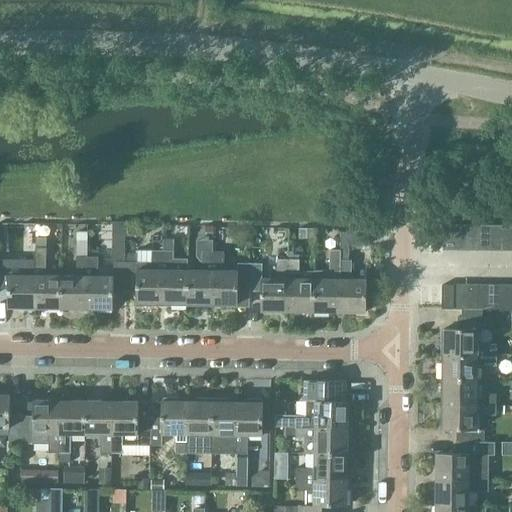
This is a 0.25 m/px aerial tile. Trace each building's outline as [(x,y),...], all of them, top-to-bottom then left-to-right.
[(442,250),(454,250),(454,225),(442,224),(442,250)] [(466,225),(454,225),(454,250),(466,251),(466,225)] [(466,251),(478,251),(478,225),(466,225),(466,251)] [(490,225),(478,225),(478,251),(490,251),(490,225)] [(490,251),(502,251),(502,226),(490,225),(490,251)] [(511,225),(502,226),(502,251),(511,251),(511,225)] [(298,229),(298,239),(314,239),(314,229),(298,229)] [(340,261),(341,261),(340,312),(366,313),(366,310),(368,310),(368,280),(352,280),(352,261),(348,261),(348,245),(368,245),(368,233),(341,232),(341,244),(340,244),(340,261)] [(34,308),(60,309),(61,276),(47,275),(47,257),(46,257),(46,247),(46,237),(36,237),(35,247),(35,256),(35,257),(34,308)] [(162,249),(180,249),(180,238),(162,238),(162,249)] [(77,276),(61,276),(60,309),(87,309),(88,257),(87,257),(88,240),(77,240),(76,256),(78,256),(77,276)] [(284,247),(284,258),(305,259),(305,248),(284,247)] [(112,249),(112,262),(113,262),(115,262),(125,262),(126,249),(112,249)] [(315,279),(314,312),(340,312),(341,261),(340,261),(340,254),(340,251),(331,250),(331,261),(331,271),(315,271),(315,272),(315,279)] [(125,262),(125,289),(136,289),(136,302),(137,302),(137,305),(163,306),(164,251),(153,251),(139,251),(139,263),(125,262)] [(164,251),(163,306),(188,306),(189,270),(189,259),(175,259),(175,251),(164,251)] [(203,271),(189,270),(188,306),(212,306),(213,252),(203,252),(203,271)] [(214,252),(213,306),(236,307),(236,304),(238,304),(238,291),(250,291),(250,264),(239,264),(239,271),(224,271),(224,252),(214,252)] [(9,260),(0,260),(0,287),(7,288),(7,305),(9,305),(9,308),(34,308),(35,257),(35,256),(25,256),(24,275),(9,275),(9,260)] [(88,257),(87,309),(112,310),(112,307),(114,307),(114,289),(125,289),(125,262),(113,262),(113,276),(99,275),(99,257),(88,257)] [(250,264),(250,291),(260,291),(260,308),(262,308),(262,311),(289,312),(289,260),(279,260),(279,279),(262,279),(262,264),(250,264)] [(289,260),(289,312),(314,312),(315,279),(299,279),(300,272),(300,260),(289,260)] [(455,284),(455,285),(454,309),(466,310),(467,284),(455,284)] [(479,284),(467,284),(466,310),(478,310),(479,284)] [(491,284),(479,284),(478,310),(490,310),(491,284)] [(502,284),(491,284),(490,310),(502,310),(502,284)] [(511,284),(502,284),(502,310),(511,310),(511,284)] [(455,285),(442,285),(441,309),(454,309),(455,285)] [(442,331),(442,356),(497,356),(497,344),(479,344),(479,329),(486,330),(486,318),(458,318),(458,329),(445,329),(445,331),(442,331)] [(497,367),(497,356),(442,356),(441,380),(478,381),(478,367),(497,367)] [(316,402),(316,416),(297,416),(297,426),(297,427),(349,428),(349,426),(352,426),(352,418),(356,414),(356,404),(353,401),(349,401),(349,380),(305,380),(305,401),(316,402)] [(441,380),(441,405),(497,405),(497,394),(485,394),(485,381),(478,381),(441,380)] [(10,392),(0,391),(0,428),(11,429),(10,444),(22,444),(22,416),(11,416),(11,395),(10,395),(10,392)] [(177,453),(188,453),(189,398),(164,398),(164,401),(163,401),(162,418),(151,418),(151,445),(162,445),(162,434),(177,434),(177,453)] [(189,398),(188,453),(213,453),(213,398),(189,398)] [(213,398),(213,453),(237,453),(238,399),(213,398)] [(263,399),(238,399),(237,453),(248,454),(248,435),(263,435),(264,402),(263,402),(263,399)] [(22,416),(22,444),(50,444),(50,453),(60,453),(61,400),(36,400),(36,403),(34,403),(34,417),(22,416)] [(61,400),(60,453),(71,453),(71,433),(87,433),(87,400),(61,400)] [(101,453),(112,453),(113,401),(87,400),(87,433),(102,434),(101,453)] [(113,401),(112,453),(123,453),(123,444),(151,445),(151,418),(140,417),(140,404),(138,404),(138,401),(113,401)] [(497,417),(497,405),(441,405),(441,429),(443,429),(443,431),(457,431),(457,442),(485,443),(485,442),(485,431),(477,431),(478,416),(497,417)] [(276,416),(276,426),(297,426),(297,416),(276,416)] [(296,435),(295,437),(297,437),(304,438),(304,453),(316,453),(348,453),(351,453),(354,450),(354,441),(351,438),(349,438),(349,428),(297,427),(296,427),(296,435)] [(489,454),(494,454),(494,442),(485,442),(485,443),(457,442),(456,454),(439,454),(439,455),(437,455),(436,481),(488,481),(489,454)] [(296,467),(296,479),(348,479),(348,469),(352,469),(355,467),(355,457),(352,454),(348,454),(348,453),(316,453),(315,468),(296,467)] [(237,486),(247,486),(247,457),(237,457),(237,486)] [(275,467),(274,478),(296,479),(296,467),(275,467)] [(22,470),(22,482),(57,482),(57,471),(22,470)] [(99,471),(99,482),(112,483),(112,471),(99,471)] [(188,473),(188,486),(200,486),(200,479),(195,474),(188,473)] [(227,473),(227,486),(236,486),(236,474),(227,473)] [(139,478),(139,490),(149,490),(150,479),(139,478)] [(160,479),(159,497),(173,498),(174,480),(160,479)] [(296,479),(296,489),(307,489),(315,490),(315,505),(307,505),(299,505),(299,507),(299,511),(328,511),(328,506),(345,506),(345,505),(348,505),(348,479),(296,479)] [(436,481),(436,506),(469,507),(469,491),(488,492),(488,481),(436,481)] [(87,490),(86,511),(97,511),(98,490),(87,490)] [(238,511),(247,511),(248,497),(239,497),(238,511)] [(36,501),(36,511),(47,511),(48,509),(48,501),(40,501),(36,501)]
